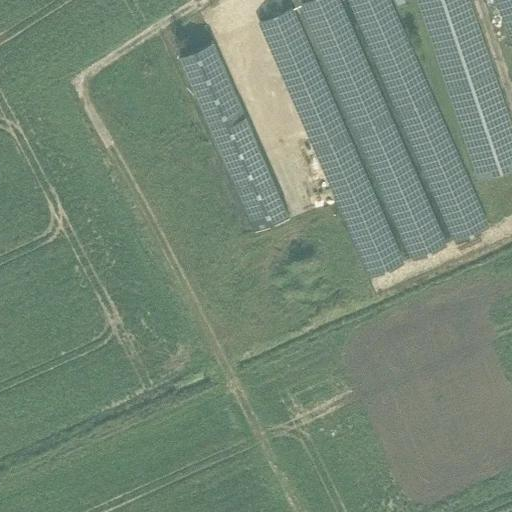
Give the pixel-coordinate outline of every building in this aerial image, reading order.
[(307,0),(300,3),(412,260),(447,245),(338,0),(307,0)] [(349,0),(454,241),(489,226),(388,0),(349,0)] [(416,0),(474,169),(477,178),(511,166),(511,123),(470,0),(416,0)] [(511,0),(495,0),(511,38),(511,0)] [(258,22),(369,278),(404,263),(291,7),(258,22)] [(256,230),(289,215),(212,41),(180,55),(256,230)]
